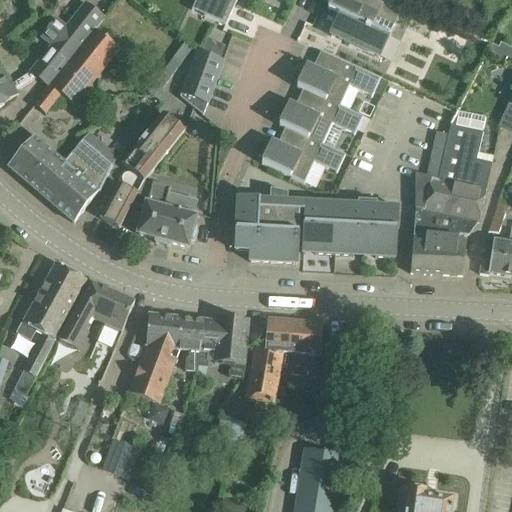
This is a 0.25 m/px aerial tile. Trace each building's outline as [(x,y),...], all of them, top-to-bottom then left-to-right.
[(210,0),(203,16),(225,26),(237,0),(210,0)] [(332,0),(328,11),(339,16),(330,36),(379,58),(389,37),(400,14),(400,13),(392,9),(372,0),(332,0)] [(30,73),(31,74),(37,79),(49,89),(63,72),(72,60),(95,31),(105,19),(87,4),(68,28),(58,20),(42,39),(52,47),(30,73)] [(95,31),(72,60),(96,80),(120,50),(95,31)] [(511,50),(500,44),(494,58),(511,66),(511,50)] [(155,84),(163,90),(191,50),(184,45),(155,84)] [(372,98),(380,80),(321,52),(320,53),(325,56),(318,72),(307,67),(297,89),(307,94),(362,119),(363,118),(340,107),(349,88),(372,98)] [(196,53),(179,98),(203,117),(223,63),(196,53)] [(63,72),(49,89),(35,107),(45,115),(61,96),(75,107),(96,80),(72,60),(63,72)] [(0,108),(18,96),(15,92),(37,79),(31,74),(11,86),(0,69),(0,108)] [(307,94),(300,110),(289,105),(279,127),(290,132),(345,157),(345,156),(322,146),(331,126),(354,137),(362,119),(307,94)] [(415,215),(410,275),(462,278),(463,273),(465,258),(466,241),(466,238),(468,238),(478,225),(491,165),(476,162),(478,154),(478,153),(482,135),(485,118),(459,113),(455,129),(450,127),(448,136),(438,182),(427,178),(415,175),(415,209),(416,210),(415,215)] [(163,115),(122,165),(127,169),(136,176),(143,182),(144,183),(144,182),(185,132),(163,115)] [(282,148),(272,143),(261,165),(304,185),(314,164),(337,175),(345,157),(290,132),(282,148)] [(438,182),(448,136),(437,134),(427,178),(438,182)] [(34,138),(8,168),(39,194),(64,165),(64,164),(34,138)] [(39,194),(74,224),(98,194),(99,194),(112,168),(82,143),(64,164),(64,165),(39,194)] [(146,205),(138,236),(141,237),(156,241),(155,244),(168,248),(169,244),(188,249),(190,241),(193,242),(197,235),(197,227),(194,226),(196,218),(194,218),(193,217),(197,203),(168,195),(168,194),(170,189),(152,184),(148,199),(147,205),(146,205)] [(118,185),(100,220),(119,229),(137,196),(137,195),(136,195),(123,188),(118,185)] [(269,204),(287,204),(287,195),(270,191),(269,204)] [(297,266),(299,211),(259,209),(260,202),(238,201),(235,252),(250,253),(249,263),(297,266)] [(507,208),(498,206),(489,232),(498,234),(507,208)] [(395,260),(397,216),(305,211),(303,255),(305,255),(305,248),(317,248),(316,254),(315,254),(315,256),(353,258),(353,256),(351,256),(352,250),(364,251),(363,257),(363,258),(365,258),(365,257),(364,257),(365,251),(377,251),(376,257),(375,257),(375,259),(395,260)] [(511,232),(509,244),(494,242),(491,262),(482,261),(479,276),(488,278),(489,275),(511,278),(511,232)] [(46,283),(36,300),(52,309),(71,274),(55,265),(46,283)] [(23,373),(14,391),(26,398),(35,379),(34,379),(77,300),(87,282),(71,274),(52,309),(38,334),(43,337),(23,373)] [(90,284),(59,342),(79,353),(88,335),(87,334),(94,321),(121,333),(126,322),(134,303),(90,284)] [(36,300),(17,336),(30,343),(36,333),(38,334),(52,309),(36,300)] [(145,353),(129,394),(159,405),(177,360),(170,360),(172,352),(180,352),(183,320),(149,316),(147,336),(145,353)] [(198,373),(198,376),(206,376),(207,369),(209,370),(210,355),(216,356),(215,365),(232,367),(230,378),(242,379),(244,362),(246,351),(248,331),(249,323),(220,319),(219,323),(203,322),(198,369),(198,373)] [(183,320),(180,352),(189,353),(188,358),(186,360),(185,372),(198,373),(198,369),(203,322),(183,320)] [(293,324),(269,322),(266,353),(255,353),(247,401),(273,406),(278,378),(288,379),(289,376),(293,324)] [(319,358),(322,326),(293,324),(289,376),(307,377),(309,357),(319,358)] [(0,360),(0,389),(9,363),(0,360)] [(220,420),(216,444),(231,446),(236,423),(220,420)] [(231,446),(228,462),(236,464),(239,448),(241,448),(245,424),(236,423),(231,446)] [(113,442),(103,472),(125,480),(136,450),(113,442)] [(334,511),(343,459),(304,453),(295,511),(334,511)] [(450,511),(453,501),(425,497),(426,494),(408,491),(405,510),(399,510),(398,511),(450,511)]
